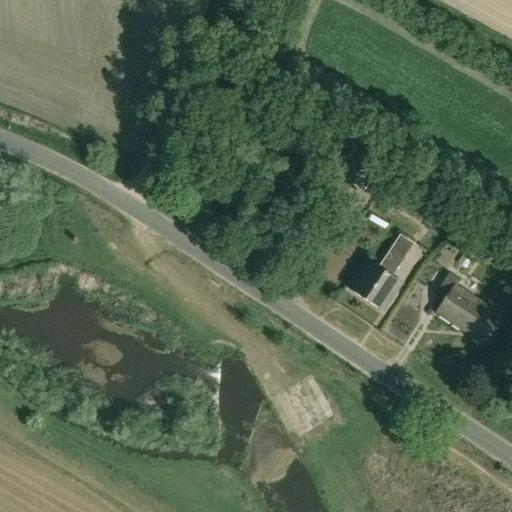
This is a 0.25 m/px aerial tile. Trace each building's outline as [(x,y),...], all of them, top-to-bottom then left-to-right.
[(415,180),(361,149),(344,178),(352,182),(364,162),(377,170),(365,190),(398,210),(405,198),(415,180)] [(206,200),(215,185),(201,177),(192,192),(206,200)] [(487,242),(496,229),(478,216),(468,229),(487,242)] [(496,239),(511,248),(511,236),(501,230),(496,239)] [(392,275),(413,243),(401,235),(379,267),(368,259),(349,288),(382,310),(401,281),(392,275)] [(483,343),(501,316),(456,285),(460,280),(449,272),(433,296),(444,303),(437,312),(483,343)]
